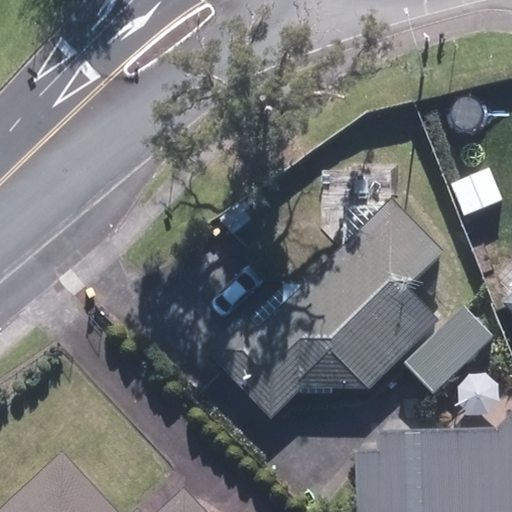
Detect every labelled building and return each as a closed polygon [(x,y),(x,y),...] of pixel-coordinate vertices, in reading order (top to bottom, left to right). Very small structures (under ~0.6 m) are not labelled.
[(511,202),(500,167),(452,184),(465,219),(511,202)] [(349,205),(351,242),(305,285),(297,277),(257,315),(250,308),(212,344),(278,413),(341,352),(377,390),(449,322),(413,284),(451,247),(401,194),(388,206),(349,205)] [(511,287),(501,297),(511,308),(511,287)] [(499,332),(473,306),(415,362),(441,389),(499,332)] [(362,446),(359,511),(511,511),(511,420),(504,430),(388,425),(388,447),(362,446)] [(130,511),(71,448),(3,511),(218,511),(194,486),(166,511),(154,511),(151,508),(146,511),(130,511)]
